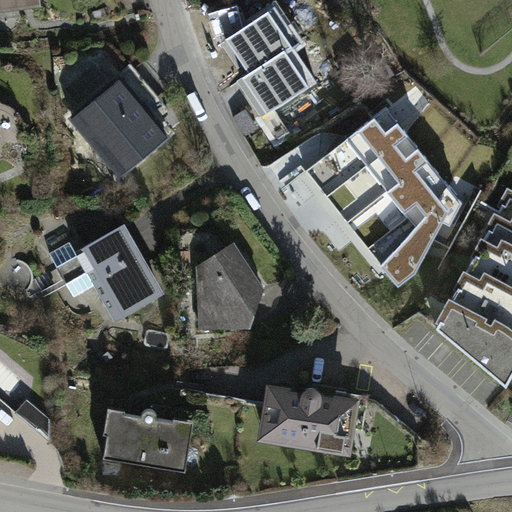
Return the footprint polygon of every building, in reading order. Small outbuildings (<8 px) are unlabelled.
[(49,0),(0,0),(0,21),(51,13),(49,0)] [(326,80),(273,1),(215,40),(268,118),(326,80)] [(125,74),(76,111),(123,173),(172,136),(125,74)] [(365,120),(301,159),(361,254),(424,215),(365,120)] [(511,171),(428,316),(511,363),(511,171)] [(165,299),(123,222),(68,251),(110,329),(165,299)] [(168,278),(199,327),(250,329),(267,285),(236,236),(168,278)] [(273,373),(264,439),(350,451),(359,385),(273,373)] [(109,399),(103,465),(188,474),(195,408),(109,399)]
